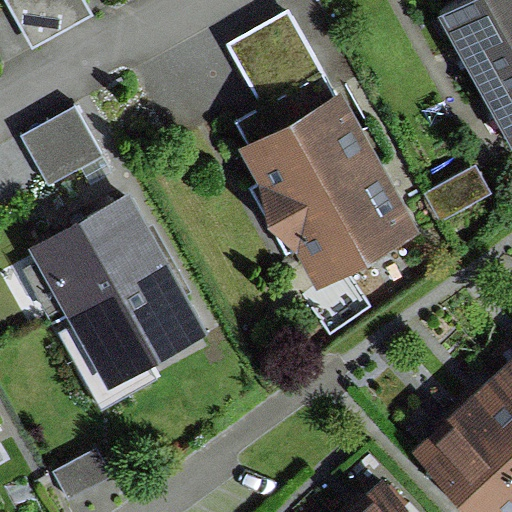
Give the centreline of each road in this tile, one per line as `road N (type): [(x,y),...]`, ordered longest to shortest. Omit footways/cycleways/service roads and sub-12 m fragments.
road 1 (residential): [(322,385),(152,511)]
road 2 (residential): [(0,89),(168,0)]
